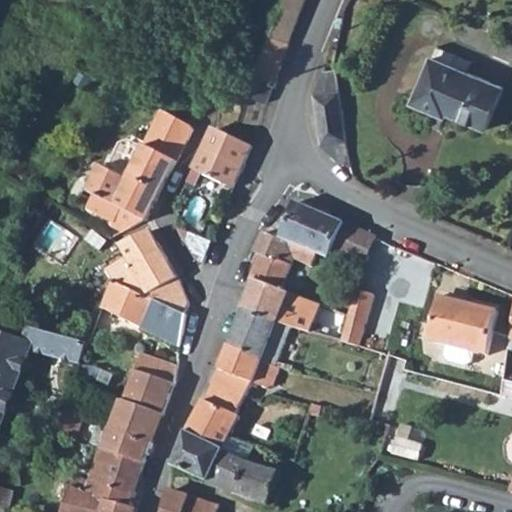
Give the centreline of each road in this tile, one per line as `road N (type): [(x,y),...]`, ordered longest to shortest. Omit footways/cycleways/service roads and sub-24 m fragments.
road 1 (residential): [(511,275),(287,172)]
road 2 (residential): [(216,311),(163,455),(151,511)]
road 3 (residential): [(204,131),(161,220),(216,311)]
road 4 (residential): [(287,172),(306,60),(333,0)]
road 5 (residential): [(287,172),(250,218),(216,311)]
